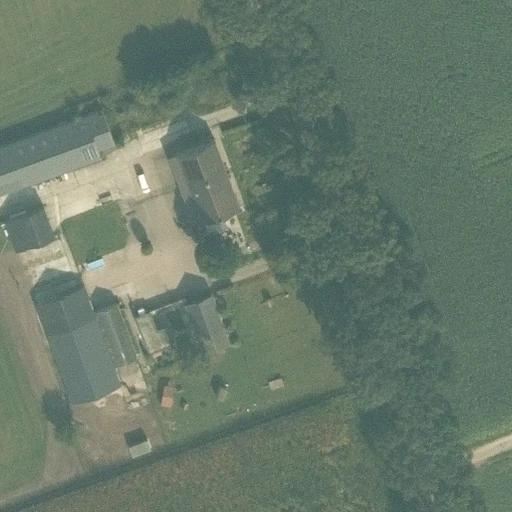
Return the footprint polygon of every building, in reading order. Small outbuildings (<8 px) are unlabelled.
[(101,108),(0,145),(0,195),(101,158),(98,151),(114,145),(101,108)] [(266,123),(258,126),(261,133),(268,130),(266,123)] [(239,209),(214,140),(176,155),(187,185),(180,187),(194,226),(239,209)] [(14,249),(15,252),(54,237),(42,206),(3,221),(14,249)] [(186,303),(203,350),(227,342),(210,295),(186,303)] [(87,298),(39,316),(72,403),(121,384),(114,366),(138,357),(117,302),(93,311),(87,298)] [(148,353),(163,347),(156,329),(141,336),(148,353)] [(162,395),(160,405),(170,406),(171,396),(162,395)] [(460,406),(456,413),(464,417),(467,410),(460,406)]
